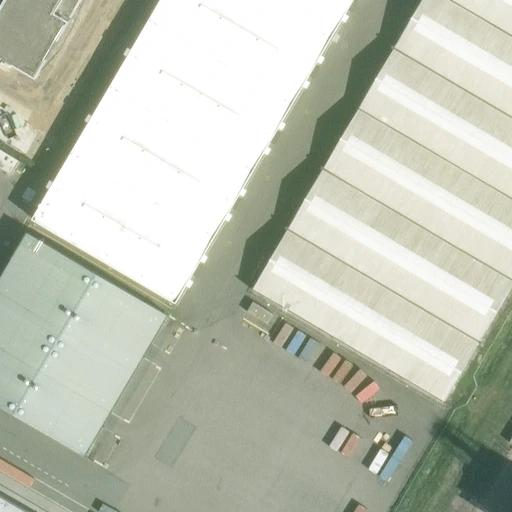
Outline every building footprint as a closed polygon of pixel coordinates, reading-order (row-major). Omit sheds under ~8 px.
[(5,0),(0,9),(0,59),(36,81),(83,0),(5,0)] [(162,0),(34,221),(176,304),(353,0),(162,0)] [(511,290),(511,0),(423,0),(253,291),(446,404),(511,290)] [(170,316),(27,232),(0,279),(0,403),(89,455),(170,316)] [(0,511),(32,511),(0,493),(0,511)]
